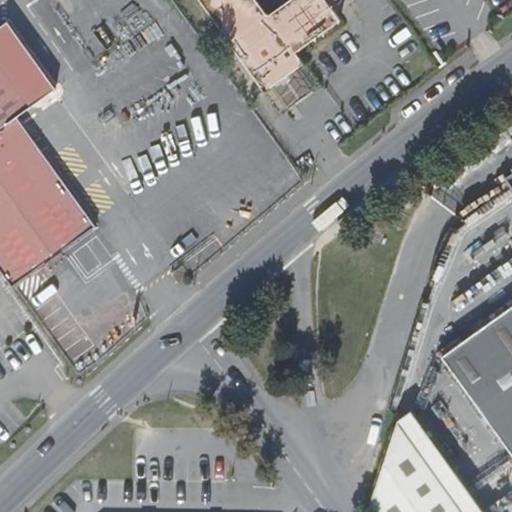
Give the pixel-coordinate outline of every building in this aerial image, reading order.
[(184,0),(260,106),(299,77),(291,67),(337,34),(312,0),(301,0),(263,28),(242,0),(184,0)] [(0,286),(3,291),(88,231),(8,118),(46,92),(0,28),(0,27),(0,286)] [(299,77),(260,106),(274,127),(314,98),(299,77)] [(155,195),(138,170),(117,185),(135,210),(155,195)] [(92,233),(27,278),(44,302),(109,256),(92,233)] [(511,469),(511,309),(437,367),(511,469)] [(467,511),(400,422),(385,431),(362,511),(467,511)]
